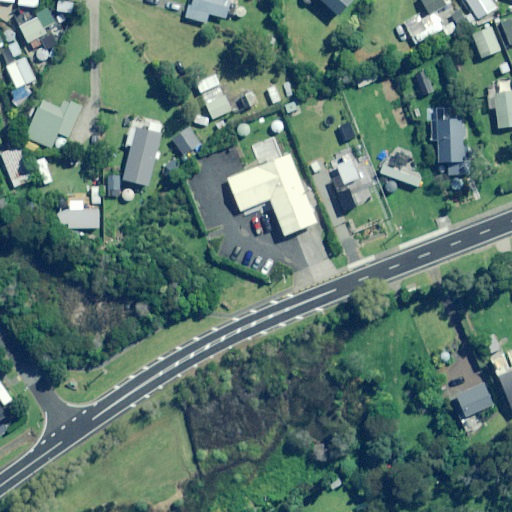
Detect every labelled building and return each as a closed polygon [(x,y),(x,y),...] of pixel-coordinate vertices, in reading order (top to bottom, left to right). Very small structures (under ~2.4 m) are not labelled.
[(229,0),(194,0),(193,6),(190,5),(187,18),(208,24),(210,15),(225,18),(229,0)] [(355,0),(321,0),(341,17),(355,0)] [(448,6),(444,0),(421,0),(432,16),(425,20),(422,15),(406,24),(419,46),(445,30),(441,22),(456,14),(450,4),(448,6)] [(498,8),(492,0),(467,0),(480,20),(498,8)] [(74,3),(60,2),(59,12),(74,13),(74,3)] [(15,15),(28,38),(47,28),(33,5),(15,15)] [(511,44),(511,17),(501,21),(510,45),(511,44)] [(503,51),(493,27),(474,35),(483,59),(503,51)] [(24,54),(19,42),(10,46),(15,58),(24,54)] [(52,57),(47,48),(37,54),(42,62),(52,57)] [(38,80),(27,58),(8,68),(19,89),(38,80)] [(509,63),(499,66),(502,77),(511,74),(509,63)] [(436,92),(427,71),(416,76),(425,96),(436,92)] [(13,91),(7,75),(0,77),(0,81),(4,94),(13,91)] [(295,92),(289,77),(279,81),(286,96),(295,92)] [(511,92),(500,94),(499,88),(488,90),(491,110),(497,109),(500,129),(511,127),(511,92)] [(70,96),(66,105),(42,96),(27,133),(51,143),(56,130),(70,135),(84,101),(70,96)] [(234,111),(227,96),(208,105),(214,120),(234,111)] [(164,126),(136,119),(124,176),(152,182),(164,126)] [(465,120),(431,121),(432,142),(438,141),(439,163),(466,162),(465,120)] [(21,140),(0,148),(0,150),(15,187),(36,178),(21,140)] [(318,229),(290,156),(229,179),(242,215),(269,205),(283,242),(318,229)] [(104,190),(94,190),(94,210),(104,210),(104,190)] [(74,211),(61,210),(60,223),(73,224),(74,211)] [(492,359),(499,377),(511,407),(511,371),(511,372),(505,354),(492,359)] [(494,407),(485,384),(457,396),(467,418),(494,407)] [(409,459),(403,451),(393,459),(398,466),(409,459)] [(389,474),(383,464),(373,470),(379,480),(389,474)]
